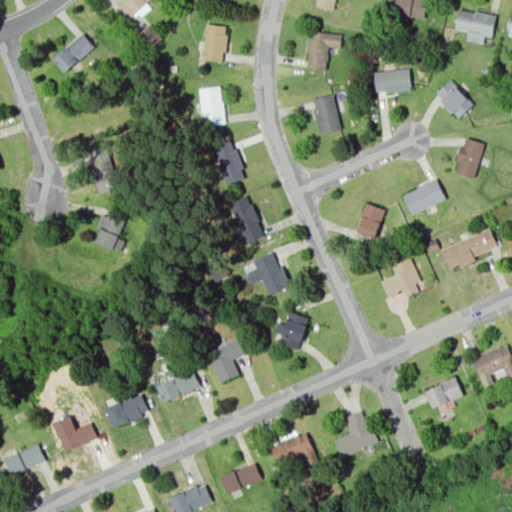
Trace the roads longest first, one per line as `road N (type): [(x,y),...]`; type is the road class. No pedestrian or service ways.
road 1 (residential): [(37,511),(511,300)]
road 2 (residential): [(416,464),(270,130),(263,84),(275,0)]
road 3 (residential): [(47,202),(42,144),(2,31)]
road 4 (residential): [(411,140),(297,196)]
